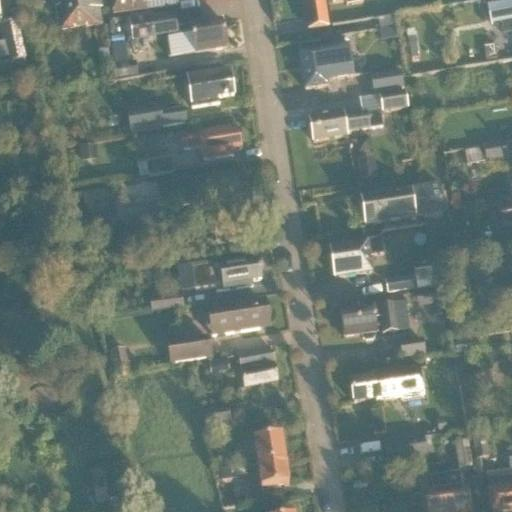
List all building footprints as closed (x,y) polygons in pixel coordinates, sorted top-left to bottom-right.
[(102,9),(100,0),(58,0),(60,8),(55,9),(59,32),(102,27),(99,10),(102,9)] [(112,0),(115,15),(176,8),(175,0),(112,0)] [(328,28),(323,0),(313,0),(303,2),(308,31),(328,28)] [(511,21),(511,2),(488,7),(491,25),(511,21)] [(202,25),(200,11),(175,15),(175,12),(134,18),(137,43),(154,40),(152,31),(177,28),(177,29),(190,27),(194,56),(226,51),(222,22),(202,25)] [(25,59),(17,22),(1,26),(10,63),(25,59)] [(352,78),(347,46),(299,54),(305,91),(328,88),(327,82),(352,78)] [(110,64),(109,51),(98,52),(99,65),(110,64)] [(115,80),(138,77),(136,64),(113,68),(115,80)] [(226,78),(225,72),(190,77),(195,110),(219,106),(218,100),(233,97),(230,77),(226,78)] [(403,90),(401,74),(371,79),(373,95),(403,90)] [(407,110),(404,94),(380,98),(383,114),(407,110)] [(159,114),(158,109),(127,113),(130,135),(161,130),(159,114)] [(186,127),(184,110),(159,114),(161,130),(186,127)] [(346,134),(370,130),(382,128),(379,113),(367,115),(344,118),(344,115),(309,121),(313,144),(347,138),(346,134)] [(229,133),(229,130),(179,137),(182,152),(201,149),(203,162),(233,157),(232,152),(241,151),(239,132),(229,133)] [(507,143),(483,148),(464,151),(467,167),(510,159),(507,143)] [(79,148),(80,163),(97,162),(96,146),(79,148)] [(377,178),(374,159),(357,162),(360,181),(377,178)] [(145,167),(147,178),(162,176),(160,161),(145,164),(145,167)] [(236,177),(236,173),(205,177),(178,182),(182,210),(209,205),(239,201),(239,196),(248,194),(245,175),(236,177)] [(364,227),(443,214),(449,213),(446,194),(440,195),(439,187),(411,191),(360,199),(364,227)] [(87,226),(117,221),(112,192),(82,197),(87,226)] [(511,210),(498,213),(501,229),(511,227),(511,210)] [(203,232),(201,216),(175,221),(178,236),(203,232)] [(242,220),(242,217),(212,221),(216,249),(246,244),(245,239),(255,238),(252,219),(242,220)] [(384,257),(381,241),(367,244),(367,243),(329,249),(334,280),(372,274),(369,259),(384,257)] [(476,255),(465,247),(456,258),(467,267),(476,255)] [(248,264),(248,260),(211,266),(211,263),(191,266),(195,291),(215,288),(215,293),(252,288),(251,283),(261,281),(258,262),(248,264)] [(416,290),(414,277),(384,282),(387,295),(416,290)] [(446,316),(442,291),(416,295),(418,306),(431,304),(434,318),(446,316)] [(182,309),(181,296),(149,300),(151,313),(182,309)] [(269,330),(265,302),(207,311),(211,339),(269,330)] [(408,332),(404,304),(378,308),(378,310),(373,311),(373,308),(339,314),(343,340),(362,337),(362,341),(366,343),(371,343),(375,339),(374,335),(377,335),(376,328),(381,327),(382,336),(408,332)] [(212,361),(208,339),(166,345),(169,367),(212,361)] [(424,357),(422,341),(399,345),(401,360),(424,357)] [(119,346),(117,346),(116,346),(114,346),(113,346),(112,347),(112,350),(112,353),(109,353),(114,378),(130,375),(125,351),(122,351),(121,348),(119,346)] [(277,384),(272,351),(238,358),(244,390),(277,384)] [(229,373),(227,361),(208,364),(210,376),(229,373)] [(404,370),(393,372),(372,375),(372,379),(350,382),(353,405),(376,401),(376,404),(400,400),(400,404),(422,400),(417,368),(404,370)] [(479,383),(488,377),(482,368),(473,375),(479,383)] [(230,424),(228,409),(203,413),(205,428),(230,424)] [(424,440),(423,436),(383,441),(387,466),(426,460),(426,457),(442,454),(439,438),(424,440)] [(253,441),(257,466),(285,461),(281,437),(253,441)] [(489,439),(477,443),(481,461),(494,458),(489,439)] [(471,468),(467,443),(454,445),(458,470),(471,468)] [(115,458),(98,461),(110,511),(126,508),(115,458)] [(220,471),(230,470),(228,459),(218,460),(220,471)] [(285,461),(257,466),(261,490),(289,486),(285,461)] [(230,470),(220,471),(222,483),(232,481),(230,470)] [(460,488),(459,474),(431,478),(432,492),(425,493),(427,511),(470,511),(467,488),(460,488)] [(511,511),(511,480),(487,484),(488,493),(487,493),(489,511),(511,511)]
